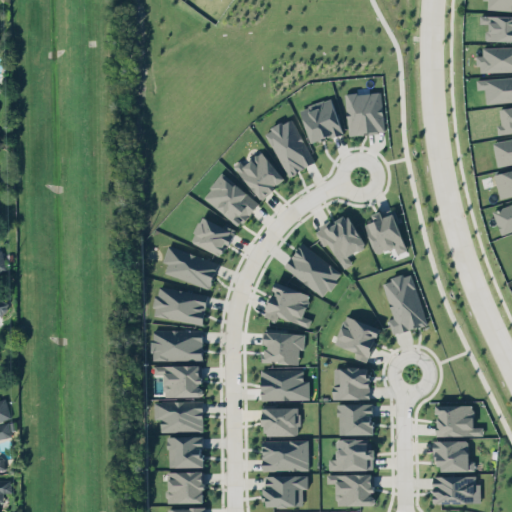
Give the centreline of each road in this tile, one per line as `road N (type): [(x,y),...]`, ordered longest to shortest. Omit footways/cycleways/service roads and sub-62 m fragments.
road 1 (residential): [(357,174),(279,216),(241,279),(231,336),(233,511)]
road 2 (tertiary): [(511,375),(478,305),(446,195),(429,68),(430,0)]
road 3 (residential): [(408,369),(403,511)]
